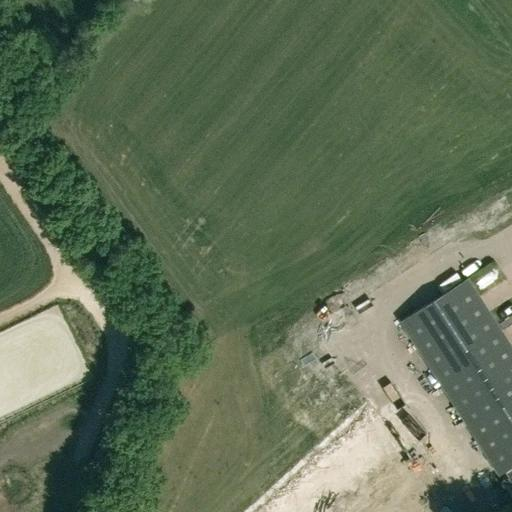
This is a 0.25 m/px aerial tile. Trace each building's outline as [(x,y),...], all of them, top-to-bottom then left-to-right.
[(438,240),(417,252),(423,263),(444,251),(438,240)] [(408,262),(390,275),(396,282),(413,269),(408,262)] [(511,466),(511,345),(468,277),(399,321),(499,476),(511,466)] [(373,385),(382,380),(387,390),(394,387),(398,394),(408,389),(397,369),(389,374),(380,358),(363,367),(373,385)] [(451,511),(476,489),(434,443),(359,511),(412,511),(414,510),(416,511),(431,511),(434,509),(436,511),(451,511)]
